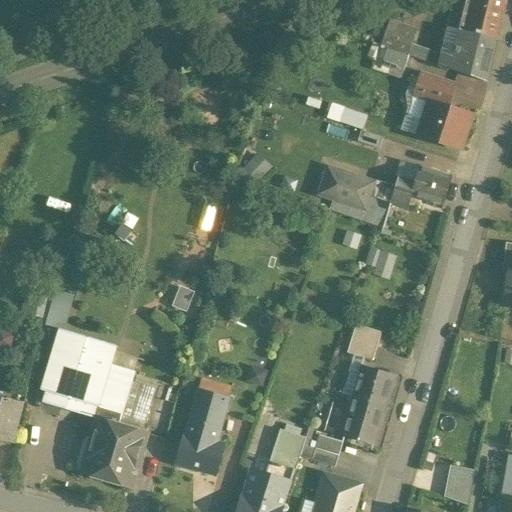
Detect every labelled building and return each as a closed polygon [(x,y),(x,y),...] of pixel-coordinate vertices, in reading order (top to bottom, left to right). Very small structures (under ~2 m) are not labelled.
[(504,0),(474,0),(474,3),(472,2),(472,3),(461,0),(457,0),(450,29),(495,40),(504,0)] [(403,27),(390,22),(382,46),(395,51),(403,27)] [(361,32),(345,26),(343,32),(358,38),(361,32)] [(417,32),(403,27),(395,51),(408,56),(412,46),(417,32)] [(495,40),(450,29),(443,56),(442,67),(485,82),(495,40)] [(382,46),(374,44),(369,57),(377,60),(382,46)] [(382,46),(377,60),(405,70),(410,56),(408,56),(395,51),(382,46)] [(443,56),(412,46),(408,56),(410,56),(442,67),(443,56)] [(377,60),(373,69),(402,79),(405,70),(377,60)] [(456,85),(421,74),(419,81),(414,97),(429,103),(430,101),(448,107),(456,85)] [(414,97),(419,81),(412,78),(405,98),(410,110),(403,131),(419,136),(429,103),(414,97)] [(448,107),(430,101),(429,103),(419,136),(461,150),(472,115),(448,107)] [(363,130),(367,118),(344,110),(340,123),(363,130)] [(384,138),(361,131),(358,142),(365,145),(366,145),(380,149),(384,138)] [(404,163),(399,178),(415,182),(416,176),(412,175),(415,166),(404,163)] [(451,176),(415,166),(412,175),(416,176),(415,182),(399,178),(395,191),(391,204),(392,204),(408,209),(412,195),(443,205),(451,176)] [(373,184),(329,169),(321,194),(335,198),(365,208),(373,184)] [(395,191),(373,184),(365,208),(388,216),(392,204),(391,204),(395,191)] [(365,208),(335,198),(331,211),(339,213),(384,228),(388,216),(365,208)] [(364,242),(354,238),(351,248),(361,251),(364,242)] [(511,244),(507,244),(503,270),(508,270),(510,256),(511,256),(511,244)] [(399,258),(373,249),(368,265),(380,269),(378,277),(391,282),(399,258)] [(511,256),(510,256),(508,270),(503,306),(511,306),(511,256)] [(173,306),(189,311),(196,290),(180,284),(173,306)] [(42,293),(30,290),(23,313),(35,316),(42,293)] [(35,316),(46,319),(52,296),(42,293),(35,316)] [(55,296),(49,314),(66,319),(71,301),(55,296)] [(46,325),(60,329),(63,330),(66,319),(49,314),(46,325)] [(357,325),(349,352),(356,354),(365,356),(374,359),(382,332),(357,325)] [(63,330),(60,329),(41,391),(46,392),(43,403),(95,419),(111,367),(115,353),(117,346),(95,340),(63,330)] [(115,353),(111,367),(134,374),(139,360),(115,353)] [(347,384),(356,386),(362,365),(365,356),(356,354),(347,384)] [(352,400),(386,409),(396,375),(362,365),(356,386),(352,400)] [(119,426),(127,398),(134,376),(134,374),(111,367),(95,419),(98,419),(119,426)] [(154,381),(134,376),(127,398),(147,404),(154,381)] [(230,398),(199,389),(186,433),(185,432),(176,465),(177,465),(217,476),(220,465),(225,443),(219,442),(230,398)] [(25,403),(0,397),(0,439),(14,443),(25,403)] [(147,404),(127,398),(119,426),(138,432),(147,404)] [(386,409),(352,400),(350,407),(335,403),(328,430),(376,444),(386,409)] [(138,432),(119,426),(98,419),(92,438),(97,439),(87,473),(83,471),(82,472),(131,487),(147,434),(138,432)] [(307,438),(281,430),(266,475),(292,482),(296,472),(304,446),(307,438)] [(343,442),(320,435),(316,449),(338,456),(339,456),(343,442)] [(316,449),(304,446),(301,457),(335,467),(338,456),(316,449)] [(511,457),(509,457),(503,496),(511,497),(511,457)] [(452,466),(445,497),(468,502),(475,471),(452,466)] [(266,475),(251,472),(243,497),(284,507),(287,497),(292,482),(266,475)] [(314,511),(352,511),(360,486),(325,476),(317,506),(314,511)] [(511,511),(511,497),(503,496),(499,511),(511,511)] [(282,511),(284,507),(243,497),(239,511),(282,511)] [(303,511),(314,511),(317,506),(306,503),(303,511)]
